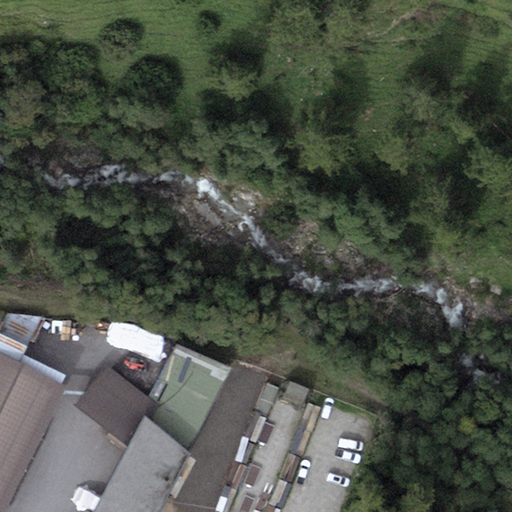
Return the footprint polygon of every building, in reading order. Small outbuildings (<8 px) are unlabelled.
[(0,501),(56,387),(17,367),(26,347),(20,344),(24,336),(34,341),(46,316),(7,311),(0,324),(0,501)] [(179,347),(153,400),(157,404),(196,430),(228,369),(179,347)] [(153,400),(111,369),(103,379),(99,376),(78,404),(102,423),(129,445),(135,449),(162,430),(147,417),(157,404),(153,400)] [(185,450),(196,430),(157,404),(147,417),(162,430),(135,449),(129,445),(123,456),(93,511),(160,511),(191,454),(185,450)] [(129,445),(102,423),(95,434),(123,456),(129,445)]
